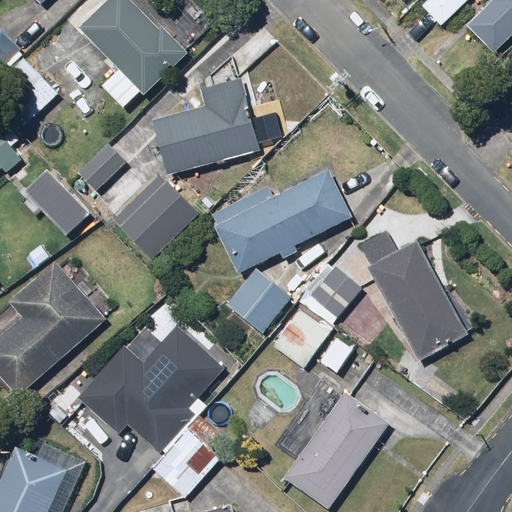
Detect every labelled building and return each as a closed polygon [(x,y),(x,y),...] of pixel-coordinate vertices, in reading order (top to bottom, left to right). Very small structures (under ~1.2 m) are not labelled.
[(126,0),(106,0),(74,31),(143,102),(186,61),(126,0)] [(439,27),(466,0),(432,0),(422,10),(439,27)] [(511,0),(487,0),(491,4),(465,29),(493,57),(511,37),(511,0)] [(200,22),(184,7),(169,22),(185,38),(200,22)] [(0,37),(0,75),(19,58),(0,37)] [(57,99),(23,66),(0,89),(0,105),(26,131),(57,99)] [(165,180),(259,153),(254,135),(255,135),(240,82),(198,94),(202,109),(149,125),(165,180)] [(0,172),(18,158),(0,135),(0,172)] [(75,182),(106,213),(138,180),(107,150),(75,182)] [(88,215),(47,172),(23,194),(64,238),(88,215)] [(214,231),(237,277),(350,221),(327,175),(214,231)] [(115,227),(154,265),(199,219),(160,181),(115,227)] [(358,244),(369,267),(396,254),(385,231),(358,244)] [(415,244),(365,271),(417,366),(467,339),(415,244)] [(301,297),(335,322),(360,289),(327,264),(301,297)] [(70,278),(66,282),(53,267),(8,307),(20,321),(0,339),(0,385),(14,401),(107,319),(70,278)] [(226,307),(262,337),(291,302),(255,273),(226,307)] [(273,343),(305,368),(331,335),(299,310),(273,343)] [(105,413),(157,457),(222,380),(171,336),(136,376),(117,359),(86,394),(107,412),(105,413)] [(355,351),(338,339),(320,366),(338,377),(355,351)] [(322,511),(328,511),(386,428),(339,396),(279,482),(322,511)] [(153,472),(182,499),(216,462),(187,435),(153,472)] [(0,511),(49,511),(66,476),(14,453),(0,483),(0,511)]
